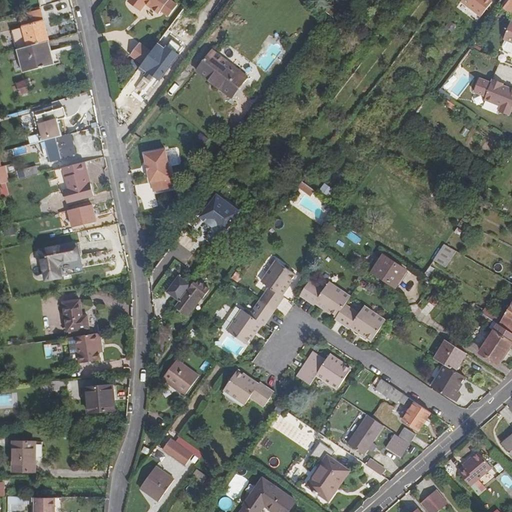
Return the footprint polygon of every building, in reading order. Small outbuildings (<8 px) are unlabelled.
[(151,5),(149,7),(159,14),(162,11),(168,16),(176,5),(170,0),(169,0),(130,0),(128,3),(140,12),(146,4),(147,3),(151,5)] [(462,0),(461,2),(481,17),(491,3),(488,0),(462,0)] [(511,0),(508,0),(503,8),(510,14),(511,12),(511,0)] [(76,23),(75,20),(45,28),(46,31),(76,23)] [(46,41),(48,40),(46,31),(45,28),(43,21),(23,27),(28,46),(46,41)] [(456,27),(450,22),(445,28),(452,33),(456,27)] [(511,22),(504,40),(506,41),(503,48),(504,51),(511,54),(511,22)] [(51,64),(49,55),(48,51),(46,41),(28,46),(21,48),(27,71),(51,64)] [(56,53),(83,46),(81,42),(51,51),(48,51),(49,55),(56,53)] [(144,63),(153,51),(141,42),(132,54),(144,63)] [(153,51),(144,63),(143,64),(156,74),(170,55),(157,46),(153,51)] [(213,52),(197,72),(231,99),(247,78),(213,52)] [(59,62),(56,53),(49,55),(51,64),(59,62)] [(492,83),(480,79),(474,94),(486,98),(485,101),(501,107),(499,112),(510,116),(511,110),(511,90),(502,87),(503,84),(493,80),(492,83)] [(27,80),(17,84),(22,96),(32,93),(27,80)] [(46,141),(68,135),(63,118),(66,117),(63,107),(54,109),(53,106),(45,109),(46,112),(37,115),(44,141),(46,141)] [(29,137),(31,144),(41,141),(39,134),(29,137)] [(76,155),(70,134),(68,135),(46,141),(49,150),(59,147),(61,158),(76,155)] [(163,147),(143,153),(151,183),(153,183),(155,192),(174,186),(163,147)] [(89,175),(86,161),(64,167),(70,189),(65,190),(68,202),(95,194),(92,183),(91,183),(89,183),(87,176),(89,175)] [(0,175),(2,183),(10,181),(6,166),(0,167),(0,175)] [(39,173),(37,166),(24,169),(26,177),(39,173)] [(325,183),(320,191),(329,197),(334,190),(325,183)] [(315,191),(305,184),(302,189),(311,196),(315,191)] [(218,195),(201,217),(223,235),(241,212),(218,195)] [(96,221),(92,205),(70,210),(74,226),(96,221)] [(352,233),(348,238),(356,244),(360,238),(352,233)] [(77,258),(73,243),(40,249),(47,279),(61,276),(58,265),(60,261),(77,258)] [(445,268),(456,252),(445,245),(434,261),(445,268)] [(407,272),(383,255),(372,273),(396,289),(407,272)] [(259,305),(273,314),(283,299),(281,297),(296,276),(278,263),(263,283),(270,288),(259,305)] [(203,299),(210,290),(199,282),(197,284),(195,283),(176,308),(187,317),(202,298),(203,299)] [(336,318),(345,306),(349,299),(329,285),(324,292),(310,282),(300,296),(314,306),(316,304),(336,318)] [(448,291),(439,286),(428,302),(437,308),(448,291)] [(85,316),(83,301),(66,304),(71,331),(92,327),(90,315),(85,316)] [(264,327),(273,314),(259,305),(251,316),(243,311),(243,312),(233,325),(228,332),(247,345),(261,325),(264,327)] [(345,306),(336,318),(334,320),(349,331),(351,328),(372,342),(385,323),(364,308),(359,315),(345,306)] [(511,306),(501,323),(511,329),(511,306)] [(233,325),(243,312),(240,310),(241,310),(237,307),(227,321),(233,325)] [(499,364),(511,344),(511,333),(484,315),(480,322),(494,331),(480,352),(499,364)] [(103,342),(101,331),(70,336),(71,340),(72,340),(74,349),(72,349),(73,354),(74,354),(76,354),(76,353),(81,352),(82,363),(103,359),(102,350),(101,343),(103,342)] [(434,359),(445,366),(455,372),(467,354),(445,341),(434,359)] [(327,362),(314,353),(297,378),(311,387),(318,377),(339,391),(352,372),(330,358),(327,362)] [(177,361),(169,372),(175,376),(169,385),(184,396),(199,376),(177,361)] [(455,372),(445,366),(431,389),(455,403),(460,395),(456,392),(465,378),(455,372)] [(259,385),(239,371),(226,390),(247,404),(251,398),(264,407),(274,393),(260,384),(259,385)] [(67,388),(66,380),(47,382),(48,390),(67,388)] [(409,399),(382,380),(375,389),(397,405),(399,403),(404,406),(409,399)] [(115,411),(114,386),(86,388),(88,413),(115,411)] [(384,401),(373,417),(393,431),(401,419),(389,412),(392,407),(384,401)] [(431,414),(415,404),(403,421),(419,432),(431,414)] [(364,456),(384,428),(368,416),(348,445),(364,456)] [(277,428),(303,448),(311,438),(284,419),(277,428)] [(416,436),(404,429),(399,437),(410,444),(416,436)] [(511,456),(511,436),(502,445),(511,456)] [(163,451),(166,453),(174,442),(171,440),(163,451)] [(35,472),(35,442),(15,442),(14,471),(35,472)] [(174,442),(166,453),(185,467),(193,456),(174,442)] [(459,473),(470,486),(478,480),(492,468),(480,454),(464,467),(465,469),(459,473)] [(349,473),(327,457),(316,473),(318,475),(310,489),(329,502),(349,473)] [(386,471),(370,460),(366,466),(382,477),(386,471)] [(160,502),(174,481),(156,468),(141,489),(160,502)] [(497,478),(508,489),(511,484),(511,479),(504,472),(497,478)] [(196,473),(196,482),(205,482),(205,473),(196,473)] [(245,506),(253,511),(261,511),(266,506),(274,511),(289,511),(296,503),(262,479),(244,506),(245,506)] [(485,488),(478,480),(470,486),(477,494),(485,488)] [(431,496),(442,509),(448,504),(436,491),(431,496)] [(438,511),(442,509),(431,496),(421,504),(428,511),(438,511)] [(34,511),(53,511),(53,498),(35,498),(34,511)]
